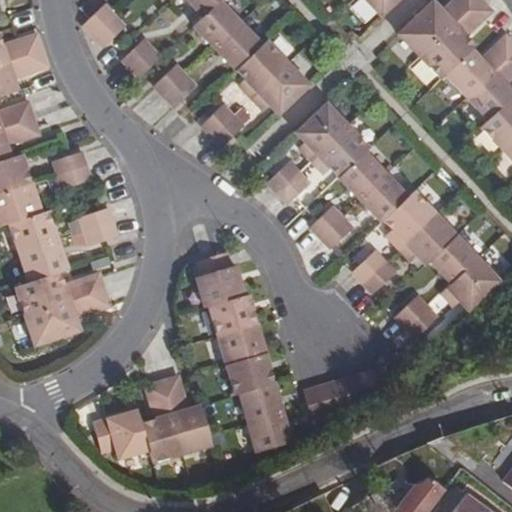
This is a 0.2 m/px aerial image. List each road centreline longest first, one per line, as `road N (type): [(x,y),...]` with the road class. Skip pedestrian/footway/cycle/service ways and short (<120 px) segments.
road 1 (residential): [(511,397),(245,511)]
road 2 (residential): [(156,190),(158,256),(145,311),(120,352),(23,420)]
road 3 (residential): [(156,190),(208,196),(246,221),(334,347)]
road 4 (residential): [(57,0),(60,37),(85,91),(156,190)]
road 5 (residential): [(112,511),(23,420)]
